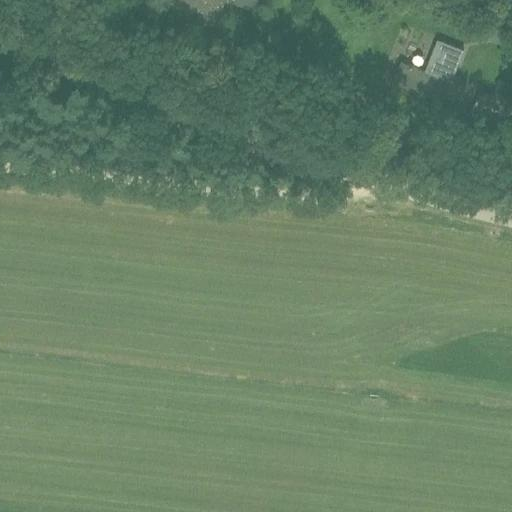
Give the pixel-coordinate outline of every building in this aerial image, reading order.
[(230,2),(224,0),(176,0),(200,10),(197,19),(219,28),(230,2)] [(258,0),(230,0),(230,1),(255,11),(258,0)] [(511,24),(491,17),(484,36),(511,46),(511,24)] [(444,99),(460,57),(433,47),(424,71),(400,61),(393,81),(420,92),(421,90),(444,99)] [(469,120),(495,131),(511,89),(511,75),(505,73),(502,80),(499,78),(493,94),(481,90),(469,120)]
